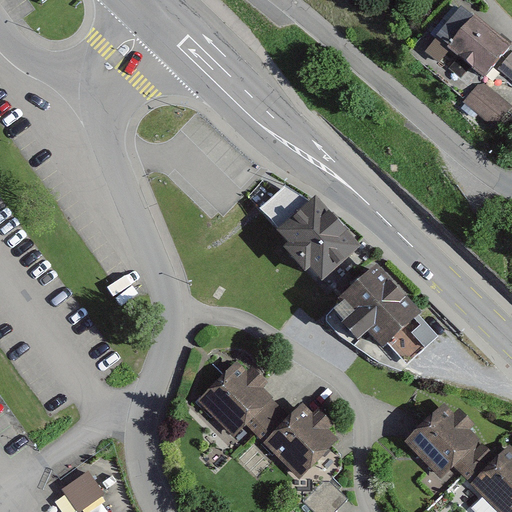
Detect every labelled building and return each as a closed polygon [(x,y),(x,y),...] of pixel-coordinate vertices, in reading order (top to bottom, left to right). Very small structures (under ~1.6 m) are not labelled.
[(510,45),(466,7),(436,42),(428,36),(415,50),(431,64),(439,55),(475,86),(510,45)] [(511,51),(497,69),(511,80),(511,51)] [(511,102),(482,81),(465,104),(494,125),(511,102)] [(362,252),(313,199),(284,190),(262,210),(289,253),(281,260),(301,282),(309,274),(323,289),(362,252)] [(415,317),(378,271),(335,306),(346,321),(339,326),(355,346),(371,333),(380,345),(415,317)] [(288,416),(232,358),(188,401),(228,443),(246,425),(301,483),(343,443),(304,402),(288,416)] [(453,415),(443,405),(403,444),(469,511),(511,511),(511,457),(504,449),(497,456),(472,430),(478,424),(464,410),(453,415)] [(81,511),(106,495),(88,470),(61,490),(76,511),(81,511)]
